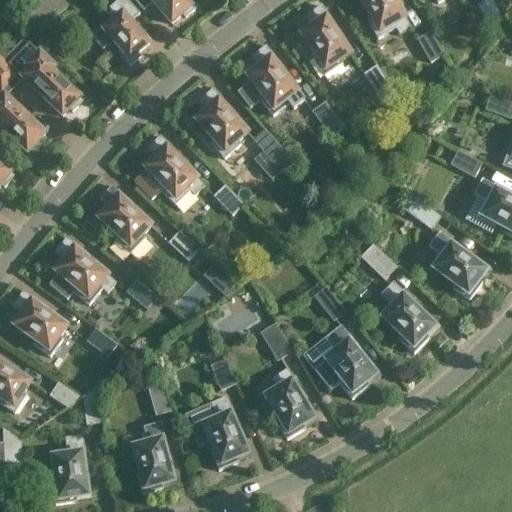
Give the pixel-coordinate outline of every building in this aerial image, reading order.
[(31,0),(21,7),(26,38),(82,0),(31,0)] [(150,46),(131,25),(140,17),(125,0),(121,0),(105,14),(114,24),(105,32),(102,29),(91,38),(104,53),(113,44),(118,50),(115,52),(130,69),(141,59),(139,56),(150,46)] [(132,0),(144,13),(154,5),(172,27),(183,17),(186,20),(197,10),(188,0),(132,0)] [(358,0),(372,21),(368,23),(379,42),(397,31),(401,37),(412,30),(394,0),(358,0)] [(478,8),(491,31),(505,24),(492,0),(478,8)] [(322,8),(307,18),(314,28),(301,37),(316,59),(313,61),(325,79),(343,67),(341,64),(351,57),(337,35),(339,34),(322,8)] [(419,42),(432,65),(446,56),(433,33),(419,42)] [(20,78),(63,119),(70,112),(73,115),(84,104),(52,73),(55,70),(28,45),(16,58),(21,63),(13,71),(21,77),(20,77),(20,78)] [(260,69),(247,79),(252,84),(238,95),(250,110),(260,102),(274,120),(290,107),(294,112),(305,104),(283,75),(285,73),(266,49),(252,60),(260,69)] [(0,76),(11,87),(20,78),(20,77),(13,71),(0,58),(0,76)] [(365,77),(380,99),(393,90),(378,68),(365,77)] [(0,93),(2,96),(11,87),(0,76),(0,93)] [(233,115),(213,92),(200,104),(208,113),(196,123),(214,143),(211,146),(225,162),(242,148),(239,145),(248,136),(231,117),(233,115)] [(384,98),(390,107),(398,101),(392,92),(384,98)] [(41,147),(39,145),(46,137),(5,98),(0,104),(0,128),(31,158),(41,147)] [(486,113),(511,122),(511,118),(511,105),(491,98),(486,113)] [(312,115),(329,136),(342,126),(325,105),(312,115)] [(253,142),(282,174),(294,164),(276,144),(265,132),(253,142)] [(161,193),(176,208),(191,194),(195,199),(205,189),(180,163),(182,161),(161,139),(148,152),(157,160),(145,171),(147,173),(134,185),(151,202),(161,193)] [(451,168),(475,180),(482,166),(458,154),(451,168)] [(15,178),(11,176),(0,166),(0,190),(2,188),(5,190),(15,178)] [(482,219),(505,231),(503,235),(511,239),(511,201),(511,197),(483,182),(474,198),(489,206),(482,219)] [(225,188),(214,199),(233,218),(244,207),(225,188)] [(135,209),(112,189),(100,202),(109,210),(99,221),(118,239),(115,242),(131,257),(146,241),(143,238),(152,229),(133,212),(135,209)] [(410,217),(432,233),(441,220),(420,204),(410,217)] [(180,234),(169,246),(189,264),(199,253),(180,234)] [(480,283),(487,274),(466,258),(468,256),(440,235),(429,249),(443,259),(434,272),(455,287),(453,291),(470,303),(483,286),(480,283)] [(91,260),(67,241),(56,255),(65,262),(55,274),(58,277),(49,288),(66,302),(73,294),(90,308),(103,292),(108,296),(117,286),(89,263),(91,260)] [(367,263),(386,282),(397,270),(378,252),(367,263)] [(204,278),(227,299),(238,290),(214,268),(204,278)] [(127,295),(147,312),(158,300),(137,283),(127,295)] [(417,311),(419,309),(394,285),(381,298),(393,310),(383,321),(401,339),(399,342),(415,357),(430,341),(427,338),(436,329),(417,311)] [(314,300),(334,324),(347,314),(327,290),(314,300)] [(23,316),(14,329),(36,344),(33,347),(51,360),(64,342),(61,340),(68,330),(47,315),(48,312),(24,294),(13,309),(23,316)] [(338,353),(326,362),(327,364),(315,373),(330,392),(339,385),(353,403),(370,389),(367,386),(377,378),(361,358),(363,356),(341,328),(327,340),(338,353)] [(87,344),(109,360),(118,347),(97,331),(87,344)] [(266,340),(279,363),(293,355),(279,332),(266,340)] [(11,369),(0,361),(0,406),(15,417),(28,398),(24,396),(31,386),(9,371),(11,369)] [(211,369),(222,393),(236,387),(225,363),(211,369)] [(306,432),(304,428),(315,422),(301,399),(304,398),(288,372),(273,381),(279,392),(266,400),(280,422),(276,424),(287,443),(306,432)] [(59,386),(50,399),(68,411),(82,401),(59,386)] [(149,393),(156,418),(171,414),(164,388),(149,393)] [(98,392),(83,401),(87,428),(103,425),(98,392)] [(227,399),(211,406),(218,422),(192,433),(199,450),(211,445),(214,452),(210,454),(219,474),(239,465),(238,461),(249,457),(239,433),(241,431),(227,399)] [(168,459),(171,459),(161,425),(144,430),(148,446),(134,450),(141,475),(137,476),(143,498),(164,492),(163,488),(175,485),(168,459)] [(5,470),(23,469),(21,443),(3,431),(4,446),(5,465),(5,470)] [(77,505),(77,501),(89,499),(85,473),(88,473),(83,438),(66,441),(68,458),(53,460),(56,486),(53,486),(56,508),(77,505)]
